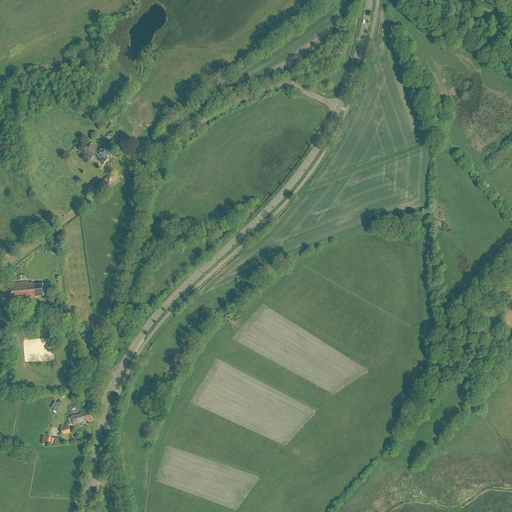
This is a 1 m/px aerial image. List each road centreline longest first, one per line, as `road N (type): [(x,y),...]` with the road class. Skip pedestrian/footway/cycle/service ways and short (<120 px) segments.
road 1 (secondary): [(90,482),(115,379),(146,327),(289,188),(338,107)]
road 2 (unclassified): [(0,267),(230,104),(285,84),(338,107)]
